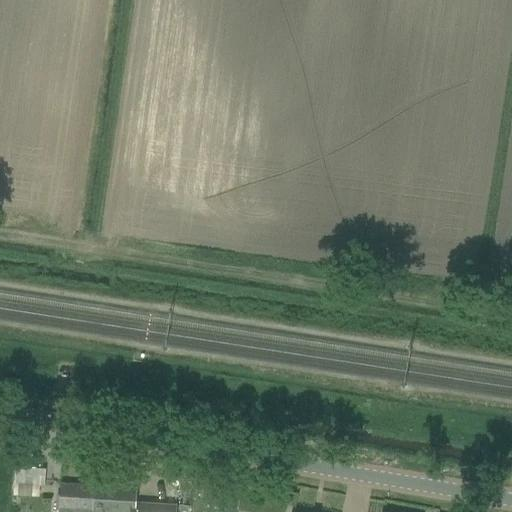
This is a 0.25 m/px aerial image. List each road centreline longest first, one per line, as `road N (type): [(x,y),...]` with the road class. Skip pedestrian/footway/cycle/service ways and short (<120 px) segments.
road 1 (tertiary): [(511,500),(0,414)]
road 2 (track): [(0,248),(511,327)]
